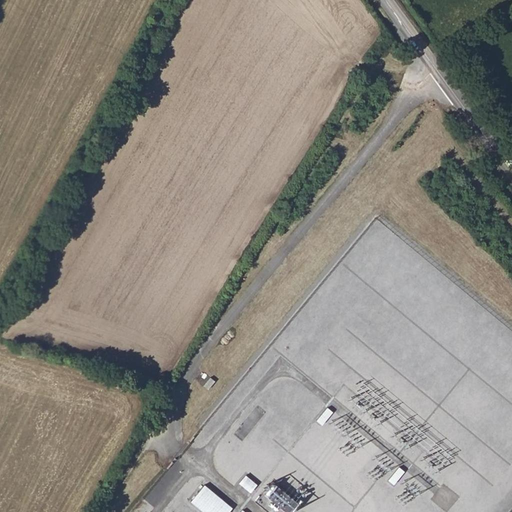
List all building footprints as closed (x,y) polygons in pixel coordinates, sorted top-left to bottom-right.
[(330,412),(324,407),(315,420),(320,424),(330,412)] [(403,471),(396,466),(385,480),(391,485),(403,471)] [(256,485),(244,476),(238,483),(250,493),(256,485)] [(271,482),(263,500),(290,511),(291,511),(300,495),(271,482)] [(228,511),(231,509),(204,485),(189,502),(200,511),(228,511)]
